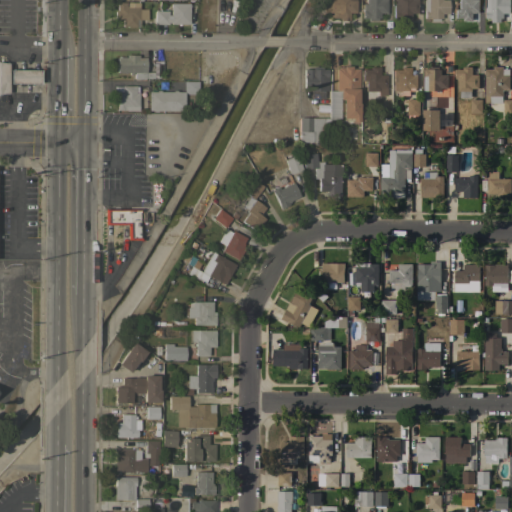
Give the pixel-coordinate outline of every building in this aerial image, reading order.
[(355,0),(355,12),(348,12),(348,20),(339,20),(339,17),(329,17),(329,14),(331,14),(331,12),(322,12),(322,0),(355,0)] [(362,3),(365,3),(365,0),(386,0),(386,13),(379,13),(379,18),(376,18),(376,20),(367,20),(367,18),(361,18),(362,3)] [(392,0),(417,0),(417,13),(410,13),(410,21),(401,21),(401,18),(392,18),(392,0)] [(423,0),(447,0),(447,13),(441,13),(441,18),(438,18),(438,20),(429,20),(429,18),(423,18),(423,0)] [(457,0),(478,0),(478,13),(472,13),(472,21),(462,21),(462,18),(454,18),(454,9),(457,9),(457,0)] [(502,14),(502,18),(499,18),(499,23),(491,23),(491,19),(485,19),(485,12),(484,12),(484,0),(508,0),(509,14),(502,14)] [(138,20),(139,20),(139,26),(121,26),(121,19),(113,19),(113,10),(116,10),(116,2),(124,2),(124,6),(126,6),(126,2),(138,2),(138,8),(146,8),(146,19),(138,19),(138,20)] [(188,24),(169,24),(169,22),(167,22),(167,24),(154,24),(154,10),(167,10),(167,15),(169,15),(169,3),(188,3),(188,24)] [(126,57),(126,55),(137,55),(137,57),(145,57),(145,61),(146,61),(146,66),(148,66),(147,72),(152,72),(152,78),(144,78),(133,78),(133,72),(132,72),(132,74),(128,74),(128,72),(116,72),(116,57),(126,57)] [(323,98),(309,98),(309,87),(303,87),(303,69),(312,69),(312,66),(319,66),(319,69),(326,69),(327,90),(323,90),(323,98)] [(338,118),(328,118),(328,90),(335,90),(335,68),(336,68),(337,67),(343,67),(343,66),(351,66),(351,68),(358,69),(357,121),(350,121),(350,118),(341,118),(341,99),(339,99),(338,118)] [(365,91),(365,80),(361,80),(361,69),(369,69),(369,66),(379,66),(379,74),(385,74),(385,88),(383,88),(383,90),(378,90),(378,91),(365,91)] [(392,69),(400,69),(400,67),(409,67),(409,74),(416,74),(416,88),(409,88),(409,91),(396,91),(396,90),(392,90),(392,69)] [(422,69),(429,69),(429,67),(438,67),(438,70),(440,70),(440,74),(447,75),(447,89),(440,88),(440,91),(422,91),(422,69)] [(457,79),(453,79),(453,70),(462,70),(462,67),(471,67),(471,75),(478,75),(478,89),(471,89),(471,92),(470,92),(470,98),(459,98),(459,92),(457,92),(457,79)] [(509,75),(508,90),(502,90),(502,96),(501,96),(501,103),(484,103),(484,69),(493,70),(493,67),(502,67),(502,68),(508,68),(508,75),(509,75)] [(39,70),(38,84),(9,83),(9,69),(39,70)] [(182,81),(196,81),(196,94),(185,94),(182,90),(182,81)] [(137,110),(125,110),(115,109),(116,101),(112,101),(113,86),(121,86),(121,85),(135,85),(135,86),(137,86),(137,92),(137,110)] [(155,91),(155,90),(159,90),(159,91),(172,91),(172,90),(176,90),(176,91),(182,91),(183,92),(183,110),(156,110),(156,111),(152,111),(152,110),(148,110),(147,91),(155,91)] [(418,115),(406,115),(406,103),(404,103),(404,101),(406,101),(406,99),(418,100),(418,115)] [(481,113),(469,113),(469,100),(481,100),(481,113)] [(511,118),(503,118),(503,100),(511,100),(511,118)] [(438,131),(422,131),(422,110),(438,110),(438,131)] [(297,141),(298,117),(299,117),(299,116),(308,116),(308,117),(323,118),(323,129),(328,129),(328,142),(297,141)] [(424,167),(412,166),(412,154),(413,154),(413,149),(421,149),(421,154),(424,154),(424,167)] [(410,150),(410,169),(403,169),(403,198),(379,198),(379,177),(388,177),(388,150),(410,150)] [(341,196),(326,196),(326,191),(318,191),(318,178),(313,178),(314,168),(303,169),(301,154),(315,152),(315,162),(322,161),(322,164),(341,164),(341,196)] [(376,167),(364,167),(364,153),(377,153),(376,167)] [(301,169),(288,174),(283,159),(296,155),(301,169)] [(456,172),(445,172),(445,155),(456,155),(456,172)] [(442,198),(419,198),(419,178),(422,178),(422,172),(435,172),(435,176),(442,176),(442,198)] [(487,179),(488,179),(488,172),(498,172),(498,179),(510,179),(510,198),(487,198),(487,179)] [(476,198),(462,198),(462,192),(453,192),(453,178),(468,178),(468,175),(476,176),(476,198)] [(252,199),(240,189),(249,176),(262,186),(252,199)] [(346,180),(357,180),(357,177),(371,177),(371,191),(363,191),(363,197),(346,197),(346,180)] [(273,194),(272,194),(270,190),(277,186),(278,188),(293,182),(299,196),(289,201),(289,202),(287,203),(288,204),(279,208),(273,194)] [(255,231),(241,221),(247,212),(245,210),(253,199),(264,207),(259,215),(263,218),(255,231)] [(139,209),(139,212),(137,212),(137,237),(139,237),(139,240),(125,239),(126,224),(123,224),(108,224),(103,224),(104,208),(108,208),(123,208),(139,209)] [(230,218),(223,227),(210,217),(218,208),(230,218)] [(220,250),(223,245),(217,241),(224,228),(231,232),(232,230),(245,237),(242,243),(243,244),(242,246),(244,248),(237,260),(220,250)] [(223,283),(218,281),(217,282),(207,275),(203,282),(190,274),(194,268),(199,271),(207,257),(203,254),(206,249),(210,252),(211,250),(234,264),(223,283)] [(416,264),(429,264),(429,262),(439,262),(439,268),(439,292),(435,292),(435,295),(446,295),(446,313),(443,313),(443,316),(436,316),(436,308),(434,308),(434,301),(416,300),(416,264)] [(343,264),(343,269),(343,282),(320,282),(321,263),(343,264)] [(377,286),(373,286),(373,292),(359,292),(359,287),(355,286),(355,283),(354,283),(354,263),(369,263),(369,264),(378,264),(377,286)] [(388,291),(388,270),(397,270),(397,264),(411,264),(411,287),(404,287),(404,291),(388,291)] [(478,292),(453,292),(453,271),(463,271),(463,264),(478,264),(478,292)] [(507,288),(492,288),(492,285),(484,286),(484,265),(506,265),(507,288)] [(308,327),(300,323),(298,327),(287,322),(286,323),(280,319),(289,302),(289,303),(296,289),(311,297),(307,305),(317,310),(308,327)] [(359,310),(347,310),(347,297),(359,297),(359,310)] [(395,301),(395,315),(380,315),(380,300),(395,301)] [(511,300),(511,314),(494,314),(494,300),(511,300)] [(211,301),(211,312),(214,312),(215,324),(193,325),(193,318),(186,318),(186,307),(188,307),(188,302),(191,302),(191,301),(211,301)] [(336,329),(336,317),(345,317),(345,329),(336,329)] [(396,333),(385,333),(385,324),(380,324),(380,319),(385,319),(396,319),(396,333)] [(511,333),(499,333),(500,319),(511,319),(511,333)] [(462,335),(448,335),(448,320),(463,320),(462,335)] [(310,327),(329,327),(329,340),(310,340),(310,327)] [(378,341),(364,341),(365,328),(378,328),(378,341)] [(385,346),(391,346),(391,340),(400,340),(400,328),(411,328),(410,370),(396,370),(396,374),(385,373),(385,350),(385,346)] [(214,330),(214,347),(208,346),(208,355),(195,355),(195,342),(190,342),(190,330),(214,330)] [(484,332),(495,332),(495,338),(500,338),(500,351),(507,351),(507,364),(498,364),(498,370),(484,370),(484,332)] [(132,342),(145,351),(138,362),(136,360),(128,372),(117,364),(132,342)] [(339,369),(316,369),(316,350),(317,350),(317,345),(319,345),(323,344),(325,342),(328,342),(329,342),(331,343),(332,344),(333,347),(339,347),(339,369)] [(163,360),(163,343),(171,343),(171,346),(184,346),(185,360),(163,360)] [(416,349),(422,349),(422,343),(437,343),(437,351),(439,351),(438,367),(427,367),(427,368),(425,368),(425,369),(416,369),(416,349)] [(306,369),(288,369),(288,366),(271,366),(271,349),(282,349),(282,350),(286,350),(286,345),(299,345),(299,348),(306,348),(306,369)] [(348,350),(355,351),(355,345),(366,345),(366,351),(371,351),(371,366),(365,366),(365,367),(361,367),(361,369),(348,369),(348,350)] [(478,365),(478,370),(464,369),(464,366),(455,366),(455,351),(478,351),(478,365)] [(186,375),(195,375),(195,364),(214,364),(214,377),(211,377),(211,380),(210,380),(210,387),(211,387),(211,392),(195,392),(195,388),(186,388),(186,375)] [(114,403),(114,386),(120,386),(120,377),(133,377),(143,377),(143,375),(157,375),(157,390),(158,390),(158,402),(142,402),(142,392),(133,393),(133,391),(131,391),(131,402),(114,403)] [(175,427),(175,409),(168,409),(168,396),(187,396),(187,406),(194,406),(194,404),(214,404),(214,413),(213,413),(213,426),(175,427)] [(157,406),(157,418),(145,418),(145,406),(157,406)] [(114,437),(114,423),(112,423),(112,414),(126,414),(126,407),(143,407),(143,421),(133,421),(133,429),(136,429),(136,437),(114,437)] [(175,447),(160,446),(161,430),(175,431),(175,447)] [(307,436),(321,436),(321,434),(330,434),(330,440),(331,440),(331,455),(329,455),(329,463),(318,463),(307,463),(307,455),(307,436)] [(207,435),(207,444),(213,444),(213,460),(181,460),(181,440),(185,437),(194,438),(194,435),(207,435)] [(303,459),(296,459),(296,465),(280,465),(280,442),(288,442),(288,436),(303,437),(303,459)] [(375,436),(385,436),(385,439),(387,439),(387,440),(398,440),(398,456),(395,456),(395,462),(375,462),(375,436)] [(345,457),(345,443),(353,443),(353,437),(371,437),(371,444),(370,444),(370,458),(345,457)] [(438,460),(430,460),(430,463),(416,463),(416,456),(415,456),(415,443),(424,443),(424,437),(438,437),(438,460)] [(465,457),(465,463),(445,463),(445,454),(443,454),(444,437),(460,437),(460,444),(469,444),(469,457),(467,457),(465,457)] [(506,458),(497,458),(497,463),(484,463),(484,456),(483,456),(483,440),(494,440),(494,439),(496,439),(496,438),(506,438),(506,458)] [(144,452),(144,440),(157,440),(157,452),(144,452)] [(114,448),(133,448),(133,450),(139,450),(139,471),(132,471),(132,472),(117,472),(117,471),(113,471),(114,448)] [(170,464),(184,464),(184,476),(170,476),(170,464)] [(192,486),(194,486),(194,472),(210,471),(210,483),(211,483),(211,485),(213,485),(213,494),(192,494),(192,486)] [(473,484),(460,484),(461,471),(473,471),(473,484)] [(277,472),(290,472),(290,486),(277,485),(277,472)] [(488,489),(476,489),(476,472),(488,472),(488,489)] [(337,487),(324,487),(324,473),(338,474),(337,487)] [(348,486),(339,486),(340,474),(348,474),(348,486)] [(393,474),(406,474),(406,487),(393,487),(393,474)] [(134,476),(134,485),(133,485),(133,499),(113,499),(113,485),(114,485),(114,476),(134,476)] [(276,511),(277,491),(291,491),(291,501),(290,502),(290,511),(276,511)] [(473,506),(460,506),(460,491),(473,491),(473,506)] [(372,492),(372,507),(353,506),(353,492),(372,492)] [(374,492),(387,492),(387,506),(384,506),(384,508),(375,508),(375,507),(373,507),(374,492)] [(440,509),(428,509),(428,495),(432,495),(432,492),(437,492),(437,495),(440,495),(440,509)] [(306,506),(306,493),(319,493),(319,502),(321,502),(321,505),(306,506)] [(494,496),(506,496),(506,509),(494,509),(494,496)] [(146,510),(134,510),(134,498),(146,498),(146,510)] [(213,511),(190,511),(190,502),(197,502),(197,499),(213,499),(213,511)]
